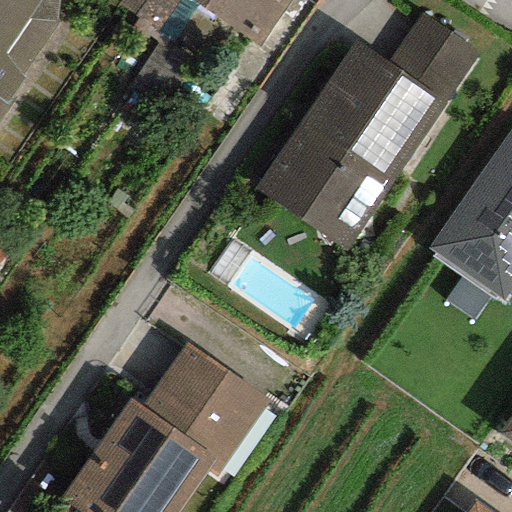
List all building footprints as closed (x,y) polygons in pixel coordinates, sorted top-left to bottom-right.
[(0,0),(0,118),(13,100),(9,98),(56,23),(58,0),(0,0)] [(288,0),(118,0),(115,5),(156,32),(177,0),(189,0),(214,16),(212,19),(256,48),(288,0)] [(420,14),(385,64),(443,104),(478,53),(420,14)] [(385,64),(352,42),(253,188),(346,250),(443,104),(385,64)] [(511,124),(427,249),(503,301),(511,288),(511,124)] [(267,402),(183,342),(138,405),(129,399),(57,500),(67,507),(62,511),(178,511),(206,473),(213,478),(267,402)] [(511,411),(497,433),(511,443),(511,411)] [(486,511),(473,502),(465,511),(486,511)]
